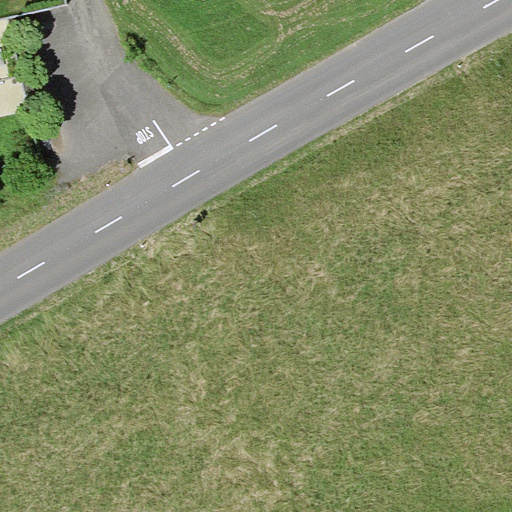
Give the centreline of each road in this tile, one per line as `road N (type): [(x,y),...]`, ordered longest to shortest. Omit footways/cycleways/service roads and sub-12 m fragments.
road 1 (tertiary): [(490,0),(168,178)]
road 2 (residential): [(82,0),(168,178)]
road 3 (tertiary): [(168,178),(0,276)]
